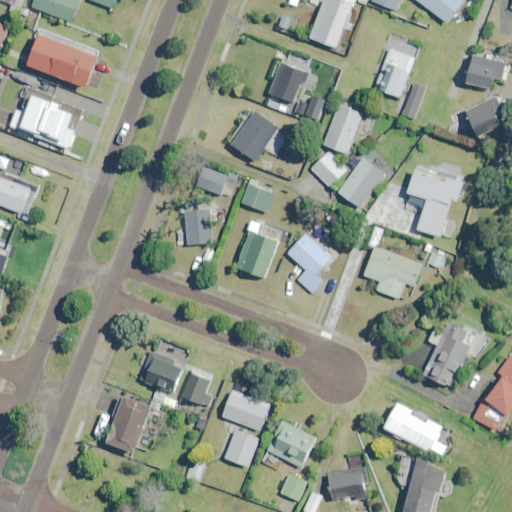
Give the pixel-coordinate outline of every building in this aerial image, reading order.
[(73,24),(81,0),(36,0),(33,9),(73,24)] [(128,0),(92,0),(116,10),(119,0),(121,0),(127,2),(128,0)] [(345,0),(332,0),(328,11),(323,9),(313,39),(340,49),(356,4),(345,0)] [(402,0),(374,0),(373,3),(398,12),(402,0)] [(467,0),(418,0),(451,24),(467,0)] [(43,14),(23,7),(17,23),(37,29),(43,14)] [(11,28),(0,24),(0,45),(4,47),(11,28)] [(74,49),(41,36),(30,66),(89,88),(102,54),(76,44),(74,49)] [(422,48),(394,38),(375,88),(403,99),(422,48)] [(487,59),(476,56),(469,83),(493,90),(496,79),(504,82),(509,65),(497,62),(487,59)] [(272,94),(296,104),(305,82),(310,85),(314,77),(283,64),(272,94)] [(428,89),(416,84),(405,116),(416,120),(428,89)] [(55,97),(27,87),(12,127),(71,149),(85,111),(54,100),(55,97)] [(500,98),(459,117),(467,133),(477,128),(481,137),(503,127),(498,117),(507,113),(500,98)] [(330,148),(349,155),(355,140),(367,144),(376,120),(341,106),(330,133),(335,135),(330,148)] [(281,129),(257,113),(235,147),(258,162),(281,129)] [(349,171),(330,153),(314,169),(333,187),(349,171)] [(11,160),(1,156),(0,158),(0,167),(7,170),(11,160)] [(386,174),(365,159),(363,161),(356,156),(349,167),(356,171),(341,194),(362,208),(386,174)] [(466,183),(425,171),(421,185),(414,183),(409,202),(427,207),(420,230),(444,237),(455,201),(461,202),(466,183)] [(216,173),(214,196),(224,197),(224,194),(234,195),(234,190),(238,190),(239,175),(216,173)] [(10,180),(0,175),(0,204),(23,214),(34,185),(12,176),(10,180)] [(270,214),(277,196),(258,188),(260,182),(253,179),(244,203),(270,214)] [(212,210),(188,211),(190,245),(215,243),(212,210)] [(0,217),(0,239),(3,240),(7,230),(10,231),(13,222),(0,217)] [(267,279),(280,243),(269,239),(274,226),(263,222),(258,235),(251,233),(238,268),(267,279)] [(416,287),(424,265),(379,248),(386,229),(377,226),(370,247),(377,249),(367,276),(382,282),(379,291),(401,299),(403,299),(404,300),(406,300),(407,299),(409,299),(410,298),(412,297),(413,296),(414,295),(415,294),(415,293),(416,291),(416,290),(416,288),(416,287)] [(313,230),(290,254),(308,270),(299,279),(315,294),(325,283),(318,275),(338,253),(323,239),(324,239),(325,239),(326,238),(327,237),(328,236),(328,235),(328,234),(328,233),(328,232),(328,231),(327,230),(327,229),(326,229),(325,228),(324,228),(323,228),(322,228),(321,228),(320,228),(319,229),(318,230),(317,231),(317,232),(317,233),(313,230)] [(0,275),(3,276),(11,254),(0,249),(0,275)] [(204,269),(211,253),(203,250),(196,266),(204,269)] [(449,259),(434,253),(430,264),(445,270),(449,259)] [(476,337),(452,324),(446,335),(425,373),(451,387),(469,354),(480,360),(491,340),(478,333),(476,337)] [(177,362),(153,353),(142,382),(176,395),(185,370),(175,367),(177,362)] [(511,357),(500,374),(503,377),(474,416),(496,432),(509,414),(511,416),(511,415),(511,357)] [(213,382),(194,374),(183,397),(202,405),(213,382)] [(273,405),(235,392),(225,418),(231,420),(227,431),(236,434),(228,459),(251,468),(273,405)] [(154,407),(127,397),(123,409),(110,444),(137,454),(154,407)] [(117,407),(101,400),(98,408),(114,414),(117,407)] [(414,411),(400,404),(386,429),(431,453),(445,427),(430,419),(428,422),(413,414),(414,411)] [(318,439),(285,422),(270,451),(303,468),(318,439)] [(448,469),(409,458),(401,484),(413,487),(406,511),(435,511),(441,496),(449,499),(453,484),(444,482),(448,469)] [(374,498),(367,466),(330,475),(337,502),(354,498),(355,503),(374,498)] [(309,483),(292,475),(283,493),(300,501),(309,483)] [(317,511),(325,497),(314,492),(306,511),(308,511),(317,511)]
